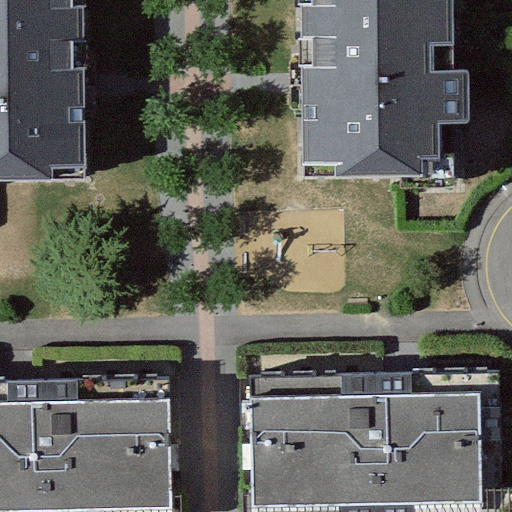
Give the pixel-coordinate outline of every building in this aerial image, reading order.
[(0,0),(0,181),(86,181),(85,0),(0,0)] [(299,0),(299,29),(451,30),(451,0),(299,0)] [(451,30),(299,29),(297,180),(448,182),(448,130),(466,130),(466,79),(450,79),(451,30)] [(511,476),(502,477),(501,363),(248,365),(249,482),(242,482),(241,511),(414,511),(511,511),(511,476)] [(167,486),(166,372),(0,373),(0,511),(180,511),(181,486),(167,486)]
